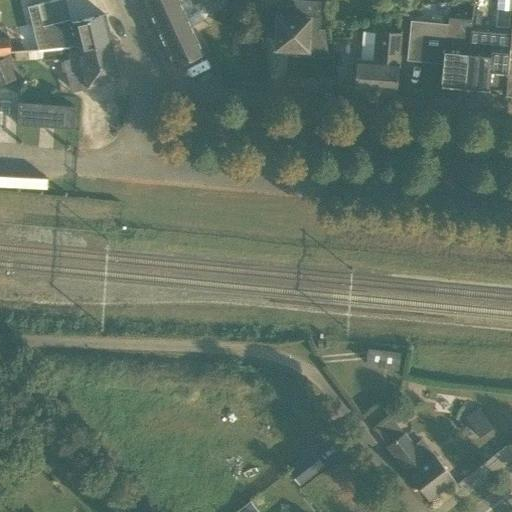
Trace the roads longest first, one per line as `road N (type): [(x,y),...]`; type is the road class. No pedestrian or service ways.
road 1 (unclassified): [(0,344),(236,350),(292,362),(330,393),(413,511)]
road 2 (residential): [(511,201),(136,169),(142,88)]
road 3 (residential): [(142,88),(511,119)]
